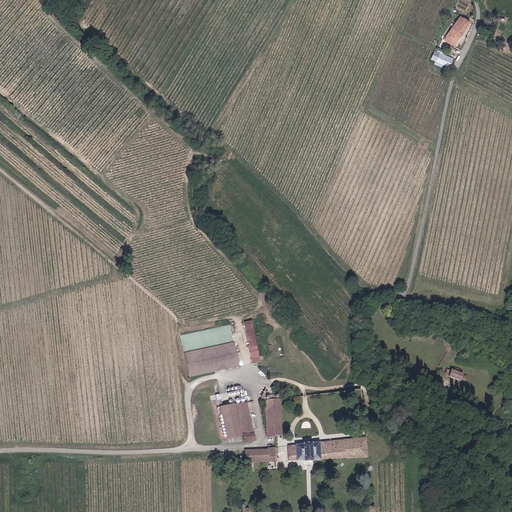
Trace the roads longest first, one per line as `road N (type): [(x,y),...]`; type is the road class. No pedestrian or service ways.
road 1 (unclassified): [(476,0),(479,15),(452,84),(409,283),(375,309),(380,354)]
road 2 (unclassified): [(261,443),(0,451)]
road 3 (track): [(274,380),(325,390),(357,386),(369,411),(383,415),(390,408),(380,354)]
